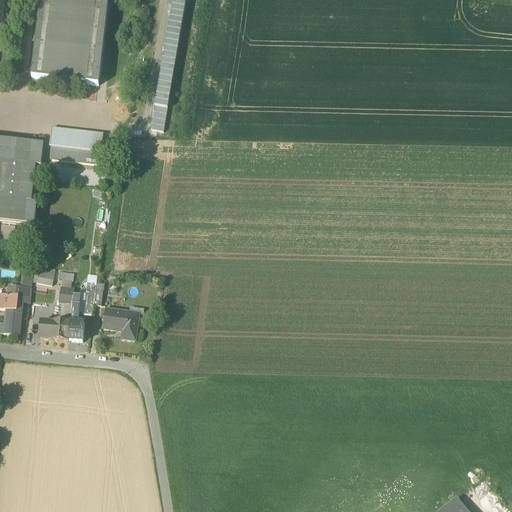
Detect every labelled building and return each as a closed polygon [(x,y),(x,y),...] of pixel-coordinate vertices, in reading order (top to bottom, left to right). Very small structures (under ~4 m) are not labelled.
[(40,0),(32,79),(98,87),(108,2),(91,0),(40,0)] [(187,0),(173,0),(163,60),(177,62),(187,0)] [(177,62),(163,60),(151,131),(165,133),(177,62)] [(50,148),(44,147),(42,161),(99,167),(99,168),(100,168),(103,135),(103,136),(52,130),(52,129),(50,145),(50,148)] [(24,145),(0,142),(0,163),(22,166),(24,145)] [(41,169),(42,161),(44,147),(43,147),(24,145),(22,166),(36,168),(41,169)] [(22,166),(0,163),(0,202),(31,206),(36,168),(22,166)] [(37,206),(31,206),(0,202),(0,223),(34,228),(37,206)] [(24,283),(32,284),(34,268),(24,267),(21,290),(23,290),(24,283)] [(37,285),(52,287),(55,272),(39,269),(37,285)] [(58,281),(73,283),(74,277),(59,274),(58,281)] [(87,294),(95,295),(95,294),(97,285),(87,285),(87,294)] [(0,310),(7,311),(5,326),(4,336),(16,337),(19,313),(22,313),(23,305),(24,290),(23,290),(21,290),(9,288),(8,298),(0,296),(0,310)] [(23,305),(29,306),(31,291),(24,290),(23,305)] [(62,306),(72,306),(74,297),(74,296),(68,295),(69,291),(61,290),(59,306),(62,306)] [(85,314),(92,314),(93,308),(94,308),(95,295),(87,294),(86,303),(85,314)] [(94,308),(101,309),(103,295),(96,294),(94,308)] [(61,320),(71,320),(72,306),(62,306),(61,320)] [(79,306),(72,306),(71,320),(70,325),(69,343),(83,344),(84,327),(83,327),(78,326),(79,316),(79,306)] [(122,341),(135,343),(139,316),(107,312),(104,331),(117,333),(117,332),(123,332),(122,341)] [(51,343),(53,324),(41,324),(39,342),(51,343)] [(69,344),(69,343),(70,325),(63,325),(53,324),(51,343),(69,344)] [(440,511),(466,511),(456,499),(440,511)]
